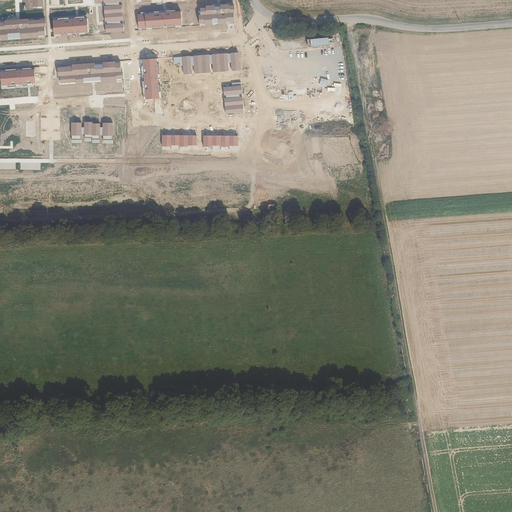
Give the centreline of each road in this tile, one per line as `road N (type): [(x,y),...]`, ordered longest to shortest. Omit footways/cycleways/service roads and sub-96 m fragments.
road 1 (track): [(350,19),(437,511)]
road 2 (residential): [(263,13),(254,33),(235,40),(0,57)]
road 3 (unclassified): [(511,23),(286,22),(263,13)]
